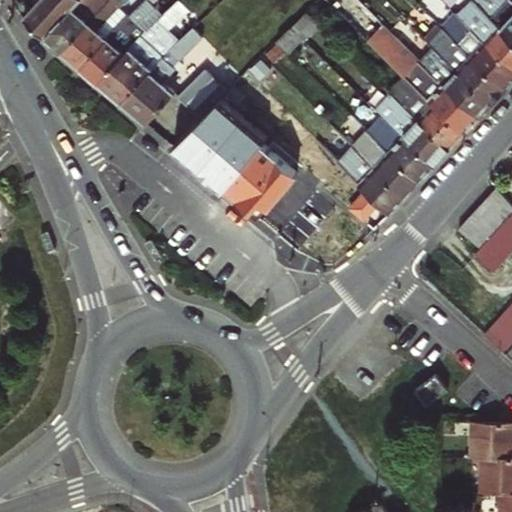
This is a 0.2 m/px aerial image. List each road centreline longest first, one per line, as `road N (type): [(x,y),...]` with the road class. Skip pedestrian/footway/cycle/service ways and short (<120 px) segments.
road 1 (primary): [(26,86),(91,286),(96,377)]
road 2 (primary): [(182,321),(144,280),(26,86)]
road 3 (secondary): [(248,435),(386,271)]
road 4 (secondary): [(375,262),(257,340),(221,335)]
road 5 (residential): [(511,387),(386,271)]
road 6 (tertiary): [(8,511),(98,483),(144,478)]
road 7 (secondary): [(511,124),(420,227)]
road 8 (tertiary): [(92,391),(66,434),(0,487)]
